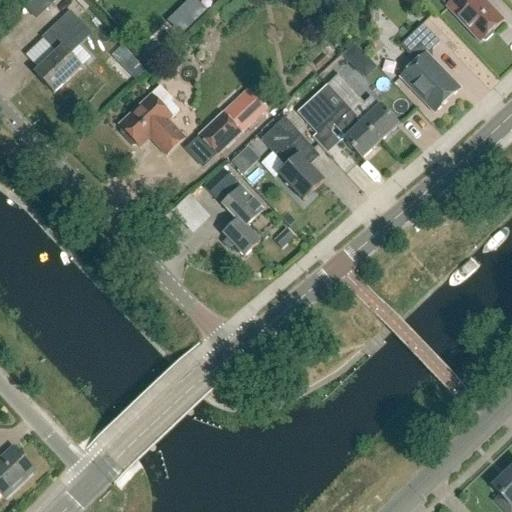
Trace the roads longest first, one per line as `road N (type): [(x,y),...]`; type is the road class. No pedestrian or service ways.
road 1 (tertiary): [(235,351),(511,114)]
road 2 (unclassified): [(0,104),(235,351)]
road 3 (tertiary): [(91,482),(235,351)]
road 4 (residential): [(397,511),(511,402)]
road 5 (unclassified): [(91,482),(0,384)]
